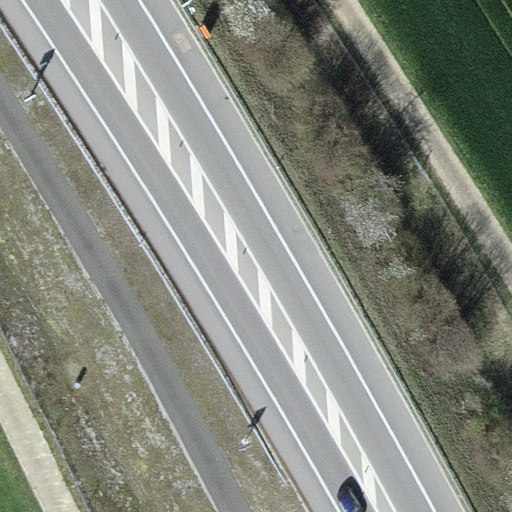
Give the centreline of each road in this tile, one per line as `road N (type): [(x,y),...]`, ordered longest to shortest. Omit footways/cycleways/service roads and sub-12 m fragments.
road 1 (trunk): [(38,0),(248,329),(352,511)]
road 2 (trunk): [(416,511),(296,292),(120,0)]
road 3 (track): [(511,263),(327,0)]
road 4 (track): [(0,391),(63,511)]
